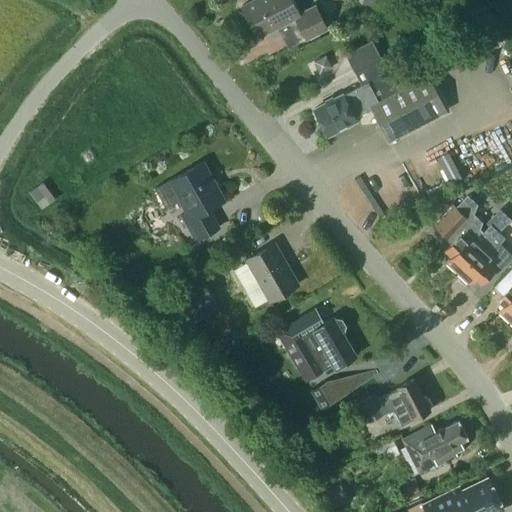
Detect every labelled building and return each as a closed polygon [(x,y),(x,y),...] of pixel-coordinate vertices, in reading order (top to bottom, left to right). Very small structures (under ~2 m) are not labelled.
[(300,13),(292,0),(252,0),(241,6),(257,36),(295,17),(306,38),(327,27),(316,5),(300,13)] [(485,23),(390,71),(381,57),(372,39),(344,53),(354,71),(363,90),(345,99),(343,94),(314,108),(328,134),(356,119),(353,114),(369,106),(388,140),(420,122),(421,124),(448,109),(431,78),(442,73),(444,76),(497,46),(485,23)] [(208,209),(224,200),(203,161),(176,176),(169,180),(175,190),(190,218),(185,221),(196,240),(219,227),(208,209)] [(30,191),(42,208),(56,199),(44,181),(30,191)] [(478,227),(481,222),(472,213),(476,203),(467,195),(456,207),(453,203),(433,224),(446,237),(448,235),(454,241),(446,249),(452,255),(447,260),(458,271),(497,230),(490,224),(483,232),(478,227)] [(497,230),(508,218),(500,209),(487,222),(490,224),(497,230)] [(511,221),(508,218),(497,230),(504,237),(511,243),(511,242),(511,221)] [(504,237),(497,230),(458,271),(470,282),(475,277),(481,282),(494,269),(497,271),(511,255),(499,243),(504,237)] [(298,283),(274,242),(246,259),(269,300),(298,283)] [(500,309),(511,320),(511,319),(511,266),(494,286),(503,294),(498,299),(504,304),(500,309)] [(162,269),(139,284),(147,297),(170,283),(162,269)] [(199,274),(165,295),(185,327),(219,306),(199,274)] [(326,320),(317,305),(275,331),(303,378),(323,365),(325,368),(337,361),(339,364),(356,355),(343,333),(345,325),(341,318),(333,316),(326,320)] [(376,370),(327,380),(311,389),(321,408),(378,374),(376,370)] [(429,407),(431,402),(428,397),(423,396),(414,378),(397,386),(398,387),(376,399),(373,394),(359,401),(369,420),(394,408),(401,423),(413,417),(413,418),(430,409),(429,407)] [(435,431),(431,424),(403,438),(419,471),(436,462),(437,464),(457,454),(455,451),(463,447),(460,441),(467,437),(458,419),(435,431)] [(285,437),(302,428),(297,420),(281,428),(285,437)] [(315,442),(309,431),(299,436),(305,447),(315,442)] [(496,511),(503,509),(492,486),(488,477),(479,482),(461,491),(459,487),(422,505),(425,511),(496,511)] [(410,499),(422,494),(416,483),(405,488),(410,499)]
